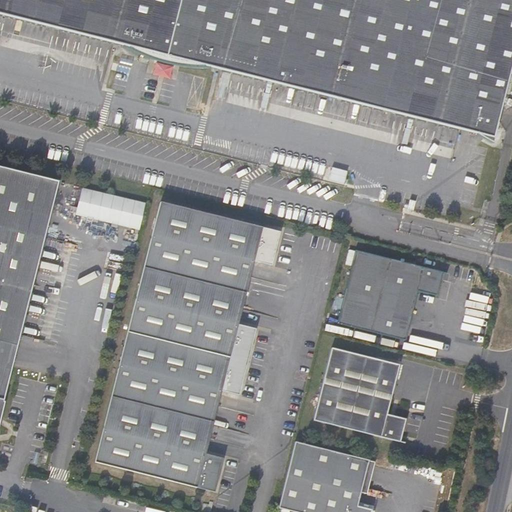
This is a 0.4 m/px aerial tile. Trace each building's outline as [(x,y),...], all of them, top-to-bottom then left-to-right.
[(511,56),(511,0),(0,0),(0,14),(119,45),(126,48),(138,54),(150,59),(167,63),(176,65),(207,67),(473,133),(491,144),(496,124),(496,122),(511,56)] [(0,402),(54,177),(0,164),(0,402)] [(332,167),(328,179),(344,183),(347,171),(332,167)] [(76,215),(140,228),(146,201),(82,187),(76,215)] [(269,264),(277,231),(157,202),(92,462),(213,490),(221,457),(203,453),(218,390),(236,394),(252,328),(235,324),(250,261),(269,264)] [(440,270),(352,249),(352,250),(439,271),(440,270)] [(415,289),(433,294),(439,271),(352,250),(334,321),(403,336),(415,289)] [(334,322),(402,338),(403,336),(334,321),(334,322)] [(383,413),(395,364),(327,348),(310,419),(396,441),(402,417),(383,413)] [(355,504),(366,458),(292,440),(276,506),(298,511),(368,511),(369,508),(355,504)]
